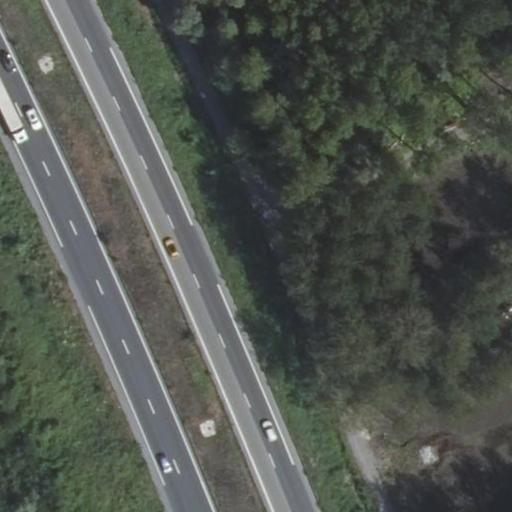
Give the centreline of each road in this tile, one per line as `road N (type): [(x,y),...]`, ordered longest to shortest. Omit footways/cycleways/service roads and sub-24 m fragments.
road 1 (track): [(158,0),(244,170),(387,511)]
road 2 (motorway): [(289,511),(64,0)]
road 3 (motorway): [(0,75),(144,385),(193,511)]
road 4 (track): [(269,230),(378,187),(487,124),(511,120)]
